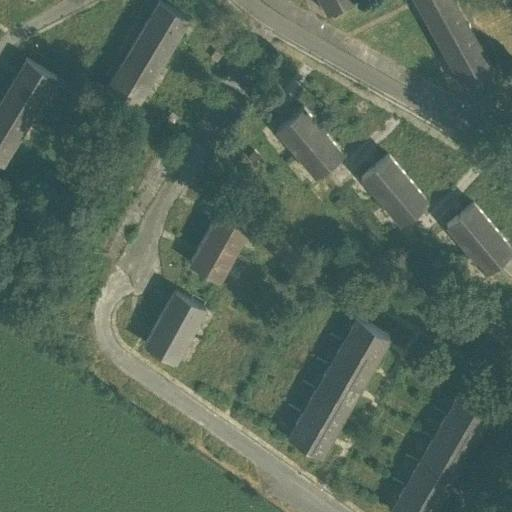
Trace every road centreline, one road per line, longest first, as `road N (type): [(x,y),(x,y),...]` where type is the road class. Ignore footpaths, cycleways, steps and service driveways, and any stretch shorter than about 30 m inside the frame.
road 1 (residential): [(273,14),(121,260),(109,346),(370,511)]
road 2 (residential): [(273,14),(511,150)]
